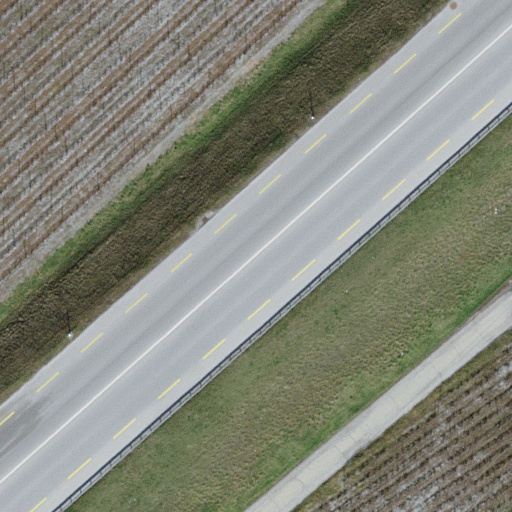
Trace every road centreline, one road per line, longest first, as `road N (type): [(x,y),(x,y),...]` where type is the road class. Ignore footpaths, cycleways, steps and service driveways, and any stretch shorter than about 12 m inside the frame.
road 1 (primary): [(511,23),(0,478)]
road 2 (track): [(511,303),(264,511)]
